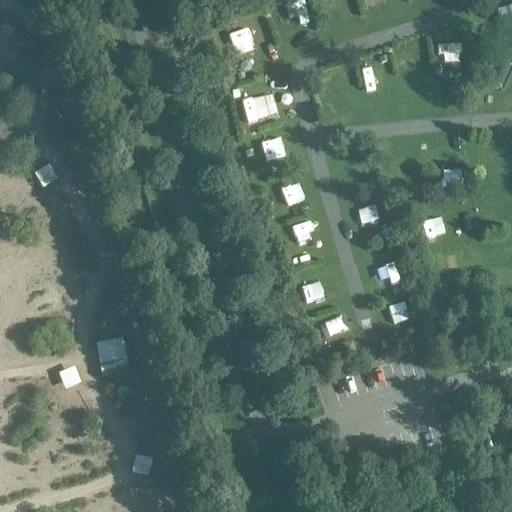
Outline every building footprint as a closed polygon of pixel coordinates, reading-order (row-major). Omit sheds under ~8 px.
[(489,28),(508,24),(504,5),(485,9),(489,28)] [(226,22),(230,42),(253,38),(249,18),(226,22)] [(461,62),(460,44),(436,45),(437,63),(461,62)] [(500,90),(506,73),(496,69),(489,86),(500,90)] [(322,78),(329,95),(347,88),(340,71),(322,78)] [(285,157),(281,140),(261,145),(265,162),(285,157)] [(347,156),(350,175),(369,172),(366,153),(347,156)] [(284,226),(288,245),(309,240),(305,222),(284,226)] [(395,268),(377,268),(378,286),(396,285),(395,268)] [(320,345),(340,340),(336,327),(317,331),(320,345)]
